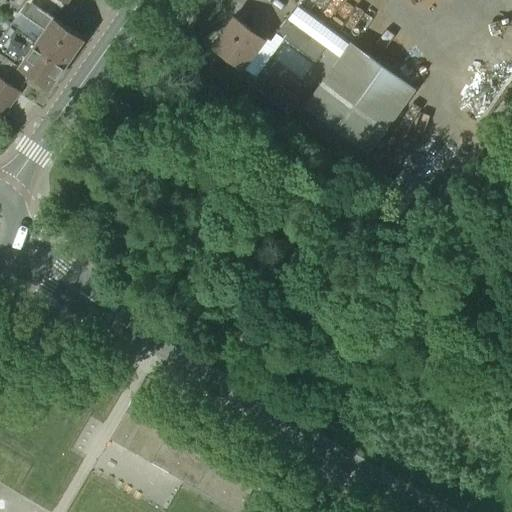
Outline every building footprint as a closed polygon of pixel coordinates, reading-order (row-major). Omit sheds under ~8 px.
[(34,44),(64,65),(84,37),(53,16),(31,2),(23,14),(45,29),(36,41),(34,44)] [(369,150),(439,54),(373,7),(303,104),(369,150)] [(243,66),(268,33),(256,24),(252,30),(234,16),(213,45),(243,66)] [(316,60),(326,45),(287,18),(277,33),(316,60)] [(64,65),(34,44),(36,41),(11,24),(0,38),(0,52),(19,65),(18,66),(49,87),(64,65)] [(20,90),(0,75),(0,117),(20,90)] [(295,115),(310,126),(317,115),(303,105),(295,115)] [(110,438),(239,511),(255,485),(184,444),(193,429),(135,395),(110,438)]
